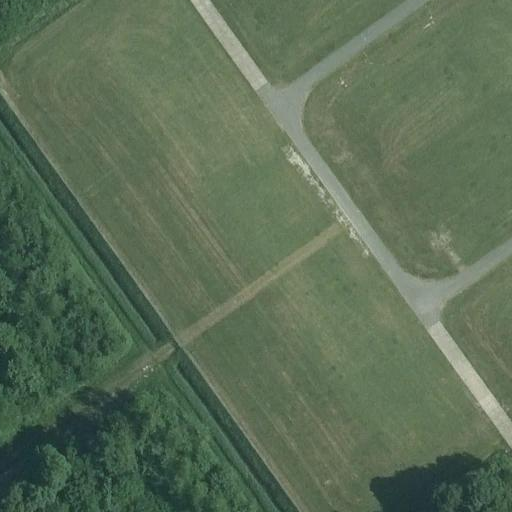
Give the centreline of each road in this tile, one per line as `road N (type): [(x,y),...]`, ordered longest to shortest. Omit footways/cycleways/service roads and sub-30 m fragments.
road 1 (track): [(0,473),(176,341)]
road 2 (track): [(349,213),(176,341)]
